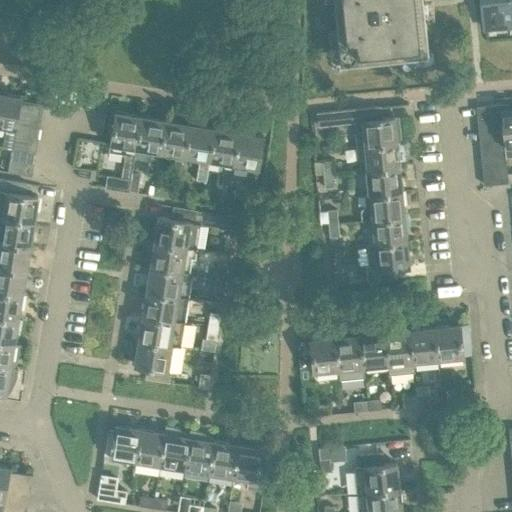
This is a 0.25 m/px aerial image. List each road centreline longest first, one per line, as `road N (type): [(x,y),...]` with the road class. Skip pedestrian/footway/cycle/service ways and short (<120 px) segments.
road 1 (residential): [(37,421),(74,192),(52,157),(58,118)]
road 2 (residential): [(498,395),(488,285),(455,191),(445,91)]
road 3 (residential): [(469,511),(465,477),(498,395)]
